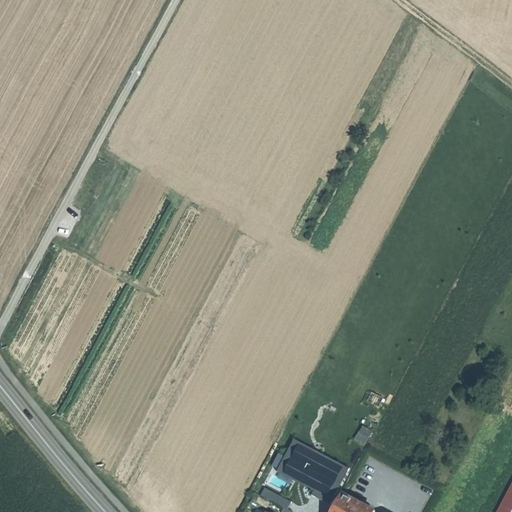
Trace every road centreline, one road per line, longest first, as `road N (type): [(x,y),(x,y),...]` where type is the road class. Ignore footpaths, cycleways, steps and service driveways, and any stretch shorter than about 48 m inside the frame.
road 1 (track): [(0,326),(173,0)]
road 2 (secondary): [(0,384),(109,511)]
road 3 (track): [(511,77),(412,0)]
